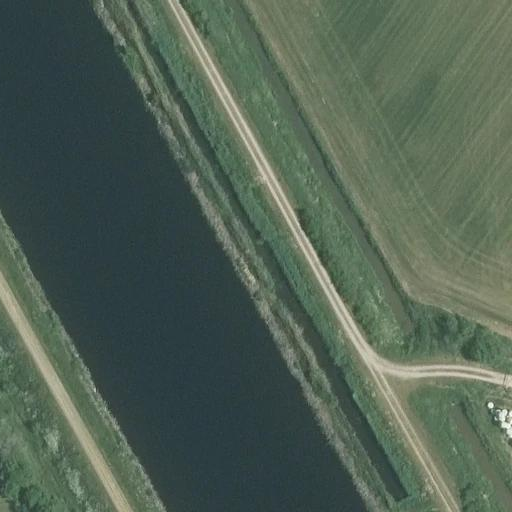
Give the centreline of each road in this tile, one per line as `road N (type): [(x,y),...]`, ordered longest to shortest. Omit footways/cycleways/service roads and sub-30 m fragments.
road 1 (track): [(455,511),(175,0)]
road 2 (track): [(0,278),(130,511)]
